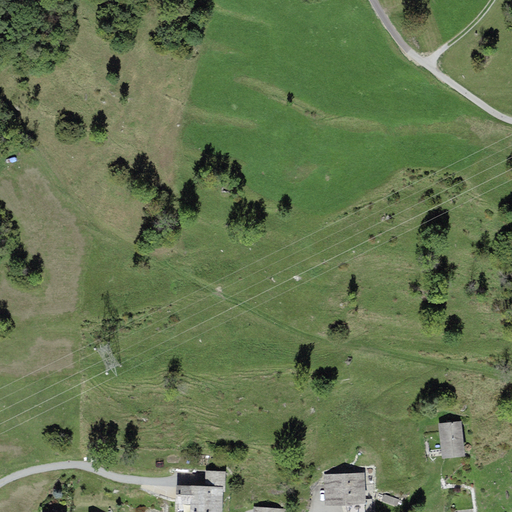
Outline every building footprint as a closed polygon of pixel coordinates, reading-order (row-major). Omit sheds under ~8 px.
[(465,457),(461,421),(438,424),(442,459),(465,457)] [(223,487),(223,492),(225,492),(226,472),(205,471),(205,486),(207,486),(223,487)] [(364,474),(323,475),(324,506),(365,505),(364,474)] [(206,511),(207,486),(205,486),(176,485),(175,504),(190,505),(190,511),(206,511)] [(223,487),(207,486),(206,511),(222,511),(223,492),(223,487)]
